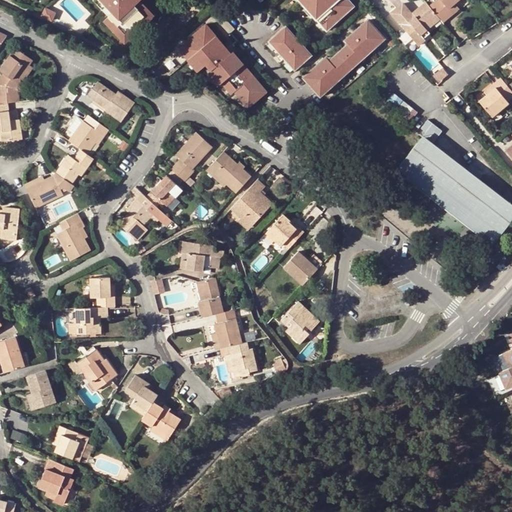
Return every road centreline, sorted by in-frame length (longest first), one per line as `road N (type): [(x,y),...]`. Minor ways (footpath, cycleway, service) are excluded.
road 1 (residential): [(238,426),(158,346),(138,283),(99,232),(103,208),(150,154),(171,105)]
road 2 (residential): [(351,232),(338,307),(348,345),(404,338),(433,289)]
road 3 (residential): [(351,232),(277,160),(171,105)]
road 4 (tertiary): [(238,426),(393,372)]
road 5 (unknown): [(277,160),(289,99),(256,46),(267,16)]
road 6 (residential): [(69,57),(34,150),(12,170)]
road 7 (tertiary): [(147,511),(238,426)]
